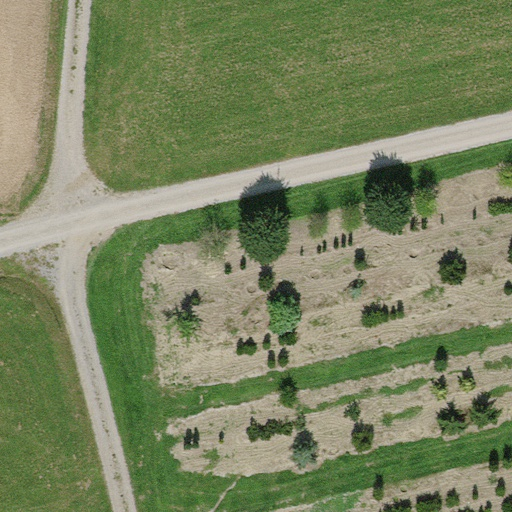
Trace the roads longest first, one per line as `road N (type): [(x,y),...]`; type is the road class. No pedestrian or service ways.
road 1 (track): [(0,248),(511,131)]
road 2 (track): [(138,511),(71,226),(91,0)]
